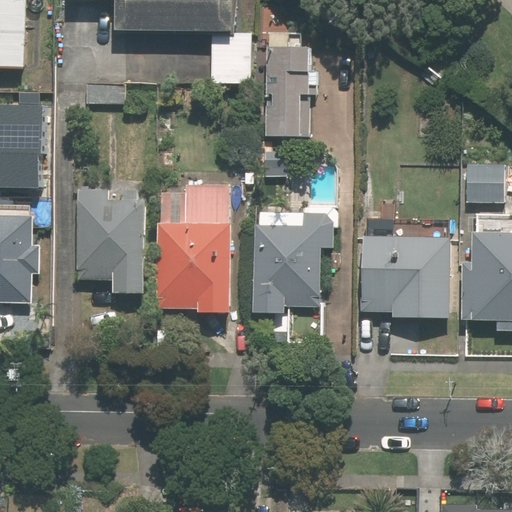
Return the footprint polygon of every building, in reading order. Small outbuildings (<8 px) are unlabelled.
[(36,0),(0,0),(0,65),(35,66),(36,0)] [(118,0),(118,28),(237,30),(238,0),(118,0)] [(259,85),(258,32),(219,32),(219,85),(259,85)] [(296,32),(275,32),(274,47),(276,47),(274,134),(309,135),(310,92),(318,92),(320,46),(305,46),(295,46),(296,32)] [(138,83),(93,81),(92,101),(137,103),(138,83)] [(511,164),(473,163),(472,201),(510,202),(511,164)] [(208,306),(208,310),(237,310),(237,304),(239,304),(238,220),(235,220),(235,183),(192,183),(192,191),(166,191),(166,221),(165,221),(166,307),(208,306)] [(86,186),(84,278),(119,279),(119,293),(152,294),(154,196),(144,196),(144,190),(129,190),(129,197),(117,197),(117,186),(86,186)] [(330,304),(331,245),(342,245),(343,212),(338,206),(313,206),(312,211),(266,210),(265,223),(263,222),(262,307),(295,307),(295,304),(330,304)] [(40,214),(0,212),(0,301),(37,303),(38,272),(46,272),(47,244),(39,243),(40,214)] [(511,229),(483,229),(482,260),(470,260),(469,318),(492,318),(504,318),(504,329),(511,328),(511,229)] [(401,315),(458,317),(459,301),(461,235),(374,233),(372,308),(402,309),(401,315)] [(511,511),(511,501),(422,500),(421,511),(511,511)]
